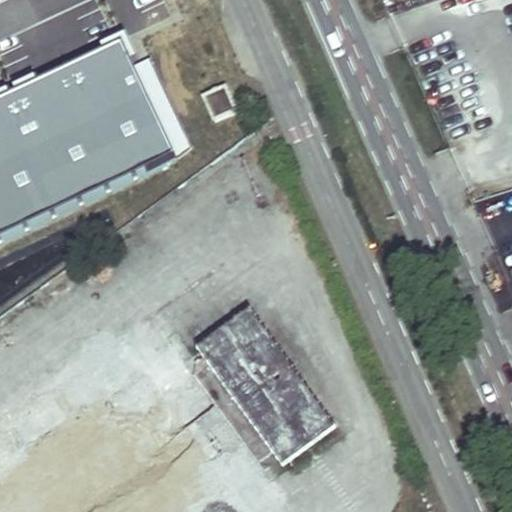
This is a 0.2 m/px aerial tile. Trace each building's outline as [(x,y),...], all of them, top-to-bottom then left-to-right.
[(0,248),(178,166),(124,49),(0,106),(0,248)] [(205,100),(215,123),(236,113),(226,90),(205,100)] [(0,472),(175,346),(154,316),(0,426),(0,472)] [(197,375),(175,346),(0,472),(0,511),(261,511),(283,496),(261,464),(320,421),(256,332),(197,375)] [(295,511),(283,496),(261,511),(295,511)]
